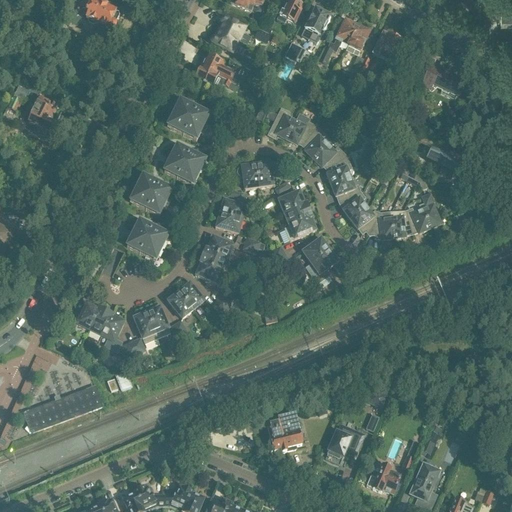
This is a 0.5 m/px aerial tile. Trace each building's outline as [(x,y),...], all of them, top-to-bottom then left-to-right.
[(116,14),(87,0),(82,0),(82,1),(77,12),(87,17),(85,21),(87,22),(88,26),(93,28),(97,27),(112,34),(114,34),(117,29),(116,25),(116,24),(119,19),(118,15),(116,14)] [(232,0),(232,1),(237,2),(235,7),(248,12),(249,8),(254,9),(255,6),(256,7),(256,6),(262,8),(263,3),(256,0),(255,0),(232,0)] [(500,25),(506,25),(506,26),(511,26),(511,2),(503,2),(503,0),(483,0),(483,13),(501,13),(500,25)] [(281,12),(278,19),(294,27),(296,24),(295,24),(302,8),(289,2),(286,8),(283,13),(281,12)] [(315,11),(308,24),(304,32),(320,40),(327,24),(330,19),(315,11)] [(218,34),(240,45),(244,47),(248,39),(245,38),(244,37),(246,32),(227,22),(225,21),(223,21),(222,22),(221,23),(220,24),(221,26),(222,27),(218,34)] [(327,50),(325,49),(318,64),(326,68),(333,54),(336,55),(342,42),(349,46),(345,53),(346,53),(358,29),(348,25),(348,24),(345,23),(344,24),(344,25),(333,46),(330,45),(327,50)] [(346,53),(357,59),(369,35),(358,29),(346,53)] [(270,38),(258,32),(254,40),(266,46),(270,38)] [(211,45),(211,46),(212,47),(233,57),(240,45),(218,34),(215,41),(213,41),(211,42),(211,43),(211,44),(211,45)] [(387,38),(383,36),(372,57),(384,63),(395,39),(391,37),(389,38),(387,37),(387,38)] [(384,63),(394,68),(393,69),(398,72),(403,63),(399,61),(406,47),(402,45),(401,44),(400,42),(395,39),(384,63)] [(291,45),(284,59),(295,64),(302,51),(291,45)] [(232,63),(248,71),(252,62),(236,55),(232,63)] [(201,70),(231,84),(231,85),(238,88),(240,84),(233,80),(235,74),(223,68),(224,67),(206,58),(201,70)] [(359,71),(363,61),(357,59),(348,79),(352,82),(358,70),(359,71)] [(365,59),(359,71),(365,74),(371,62),(365,59)] [(423,89),(431,93),(434,88),(458,100),(466,86),(461,83),(446,76),(448,73),(434,66),(423,89)] [(201,70),(195,81),(216,92),(219,85),(228,90),(231,85),(231,84),(201,70)] [(23,102),(12,98),(7,110),(15,113),(17,108),(20,109),(23,102)] [(27,124),(35,128),(32,133),(45,139),(48,134),(53,125),(50,123),(55,113),(57,109),(56,107),(52,105),(50,106),(39,100),(27,124)] [(209,118),(180,104),(168,129),(196,143),(201,134),(203,135),(206,129),(204,128),(209,118)] [(268,138),(274,141),(276,137),(286,142),(295,124),(287,120),(289,116),(282,112),(268,138)] [(277,116),(270,113),(266,119),(274,123),(277,116)] [(286,142),(297,147),(297,146),(302,149),(316,129),(306,124),(304,128),(295,124),(286,142)] [(305,153),(313,162),(328,147),(331,144),(324,137),(316,129),(302,149),(306,152),(305,153)] [(431,140),(423,154),(436,161),(432,169),(442,175),(447,164),(450,165),(454,157),(439,150),(442,144),(431,140)] [(313,162),(322,170),(323,169),(327,172),(347,159),(338,151),(334,154),(328,147),(313,162)] [(167,164),(169,165),(164,174),(193,188),(205,163),(177,149),(172,159),(170,158),(167,164)] [(327,172),(328,177),(327,178),(331,189),(350,182),(347,173),(351,171),(347,159),(327,172)] [(272,165),(271,165),(270,165),(269,165),(262,166),(262,167),(256,168),(259,190),(273,188),(271,177),(272,176),(273,176),(274,175),(275,174),(276,173),(276,172),(276,171),(276,170),(276,169),(275,168),(275,167),(274,166),(273,166),(272,165)] [(241,180),(242,181),(243,180),(245,192),(259,190),(256,168),(249,169),(249,168),(242,169),(241,169),(240,170),(239,170),(238,171),(237,172),(237,173),(237,174),(237,175),(237,176),(237,177),(238,178),(238,179),(239,179),(240,180),(241,180)] [(400,175),(402,176),(399,182),(404,184),(405,183),(407,183),(409,179),(407,178),(409,174),(402,171),(400,175)] [(171,193),(143,179),(130,204),(159,219),(164,209),(165,210),(168,204),(167,203),(171,193)] [(331,189),(335,200),(337,199),(340,207),(360,195),(358,189),(353,190),(350,182),(331,189)] [(287,185),(275,192),(278,197),(290,190),(287,185)] [(230,193),(229,199),(242,202),(244,196),(230,193)] [(303,201),(300,194),(279,203),(284,216),(306,207),(304,207),(302,201),(303,201)] [(340,207),(344,213),(343,214),(350,223),(366,211),(361,204),(365,201),(360,195),(340,207)] [(420,209),(422,213),(430,231),(441,227),(432,205),(433,205),(430,198),(423,201),(425,206),(420,209)] [(275,206),(272,201),(261,208),(262,215),(275,206)] [(221,210),(222,210),(220,217),(242,223),(245,210),(223,203),(221,210)] [(249,204),(247,210),(262,215),(261,208),(249,204)] [(306,207),(284,216),(289,228),(289,229),(311,220),(306,207)] [(0,255),(1,256),(12,234),(0,227),(0,212),(0,211),(0,255)] [(359,232),(362,236),(366,234),(369,238),(379,216),(375,214),(371,217),(366,211),(350,223),(357,232),(359,232)] [(414,216),(412,212),(406,214),(412,237),(419,234),(419,236),(430,231),(422,213),(414,216)] [(382,243),(393,241),(391,221),(390,214),(379,216),(369,238),(375,238),(375,242),(382,241),(382,243)] [(399,215),(400,220),(391,221),(393,241),(405,240),(405,238),(412,237),(406,214),(399,215)] [(218,224),(217,223),(215,230),(238,237),(242,223),(220,217),(218,224)] [(289,229),(289,228),(284,231),(289,244),(316,233),(314,226),(313,227),(310,221),(311,220),(289,229)] [(130,239),(131,240),(127,249),(155,264),(168,239),(139,224),(134,234),(133,233),(130,239)] [(207,253),(206,252),(228,262),(233,249),(212,240),(209,246),(210,247),(207,253)] [(245,246),(258,251),(263,253),(265,247),(247,241),(245,246)] [(326,247),(322,241),(303,255),(311,266),(329,253),(325,248),(326,247)] [(258,251),(245,246),(243,252),(256,257),(258,251)] [(280,248),(268,255),(271,260),(283,254),(280,248)] [(228,262),(206,252),(201,265),(222,274),(228,262)] [(311,266),(319,278),(314,281),(317,286),(329,278),(325,273),(338,264),(334,258),(333,259),(329,253),(311,266)] [(274,266),(286,259),(283,254),(271,260),(274,266)] [(277,271),(289,264),(286,259),(274,266),(277,271)] [(198,271),(195,278),(222,289),(227,276),(222,274),(201,265),(200,265),(202,266),(199,272),(198,271)] [(183,290),(184,291),(179,295),(193,313),(204,304),(189,286),(183,290)] [(235,303),(224,294),(220,299),(231,308),(235,303)] [(173,300),(173,299),(167,303),(182,322),(193,313),(179,295),(173,300)] [(231,308),(220,299),(216,304),(227,313),(231,308)] [(213,309),(224,317),(227,313),(216,304),(213,309)] [(68,330),(74,332),(76,327),(89,333),(99,312),(98,313),(93,310),(93,309),(87,306),(80,320),(74,317),(68,330)] [(153,312),(153,313),(147,316),(155,337),(156,336),(168,331),(159,309),(153,312)] [(99,312),(89,333),(101,339),(112,318),(99,312)] [(140,317),(133,320),(143,342),(145,347),(158,342),(156,336),(155,337),(147,316),(140,319),(140,317)] [(117,357),(118,355),(122,357),(125,363),(129,361),(134,358),(129,346),(123,348),(121,348),(123,345),(115,342),(124,324),(118,321),(117,322),(111,319),(112,318),(101,339),(107,342),(104,349),(117,357)] [(188,336),(181,324),(175,327),(183,339),(188,336)] [(170,330),(177,342),(183,339),(175,327),(170,330)] [(145,354),(140,341),(134,343),(140,356),(145,354)] [(129,346),(134,358),(140,356),(134,343),(129,346)] [(347,354),(330,361),(334,369),(334,370),(351,363),(348,355),(347,354)] [(121,394),(132,390),(125,373),(114,377),(121,394)] [(107,384),(110,394),(118,391),(114,381),(107,384)] [(387,399),(371,392),(365,405),(382,412),(387,399)] [(419,453),(421,453),(420,456),(425,458),(426,456),(431,458),(438,438),(439,439),(442,431),(438,429),(439,426),(437,425),(440,418),(434,415),(419,453)] [(301,447),(298,437),(301,432),(300,426),(296,425),(294,416),(277,420),(279,427),(267,430),(270,444),(268,445),(266,449),(267,452),(270,454),(273,454),(273,455),(281,453),(281,455),(296,452),(295,449),(301,447)] [(333,442),(328,454),(325,461),(339,467),(345,453),(356,457),(364,438),(341,428),(338,435),(336,435),(335,436),(334,435),(331,441),(333,442)] [(401,478),(406,480),(414,462),(413,462),(415,457),(409,454),(401,472),(403,474),(401,478)] [(410,497),(426,504),(426,503),(433,506),(436,498),(430,495),(439,475),(423,468),(410,497)] [(393,497),(399,483),(404,485),(406,480),(401,478),(400,480),(389,476),(390,473),(382,470),(377,482),(370,479),(366,490),(380,496),(382,493),(393,497)] [(144,490),(142,491),(134,495),(141,511),(150,511),(151,511),(153,511),(157,511),(163,511),(163,498),(152,498),(151,498),(151,497),(151,498),(149,495),(150,495),(151,494),(151,493),(151,492),(151,491),(150,490),(149,489),(148,489),(146,489),(144,490)] [(175,511),(176,511),(184,511),(191,495),(181,491),(179,490),(177,489),(177,490),(176,490),(175,491),(175,493),(176,493),(177,494),(176,498),(174,497),(174,498),(173,498),(163,498),(163,511),(170,510),(173,511),(175,511)] [(478,493),(474,502),(481,505),(484,496),(478,493)] [(486,493),(481,505),(489,509),(494,497),(486,493)] [(133,495),(134,497),(123,502),(127,511),(141,511),(134,495),(133,495)] [(193,496),(191,495),(184,511),(199,511),(204,502),(193,497),(193,496)] [(450,511),(471,511),(472,511),(464,508),(465,505),(463,504),(463,506),(455,502),(450,511)] [(227,511),(230,506),(223,503),(222,505),(216,503),(212,511),(227,511)]
